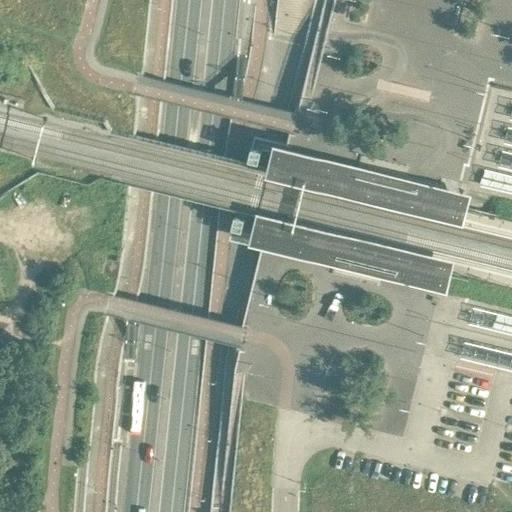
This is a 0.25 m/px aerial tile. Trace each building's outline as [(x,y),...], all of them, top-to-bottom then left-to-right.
[(511,121),(501,168),(511,170),(511,189),(511,191),(511,121)] [(254,149),(250,162),(261,165),(264,152),(254,149)] [(279,152),(270,185),(463,233),(471,200),(279,152)] [(484,189),(510,188),(510,170),(484,171),(484,189)] [(237,217),(234,230),(245,233),(248,220),(237,217)] [(263,219),(254,252),(447,300),(455,268),(263,219)] [(472,359),(511,367),(511,312),(476,304),(464,360),(472,361),(472,359)]
